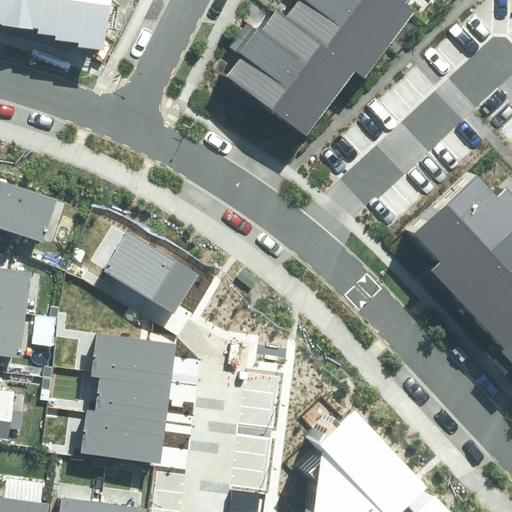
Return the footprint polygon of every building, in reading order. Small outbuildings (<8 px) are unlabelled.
[(0,0),(0,18),(103,45),(109,0),(0,0)] [(218,68),(299,127),(346,63),(354,69),(403,2),(399,0),(285,0),(277,11),(269,5),(257,22),(250,17),(229,45),(233,48),(218,68)] [(367,246),(401,210),(343,154),(336,161),(315,140),(290,166),(303,178),(263,220),(307,263),(345,224),(367,246)] [(511,196),(496,179),(488,187),(469,166),(405,224),(431,253),(423,261),(495,338),(492,341),(511,362),(511,196)] [(0,228),(41,242),(55,202),(0,183),(0,228)] [(173,311),(194,274),(126,233),(104,270),(173,311)] [(0,310),(24,314),(30,274),(0,269),(0,310)] [(0,353),(19,356),(24,314),(0,310),(0,353)] [(99,379),(170,389),(175,347),(98,336),(92,378),(99,379)] [(170,389),(99,379),(95,411),(165,420),(170,389)] [(0,438),(8,440),(14,394),(0,391),(0,438)] [(511,400),(498,410),(511,430),(511,400)] [(160,463),(165,420),(95,411),(87,410),(81,452),(160,463)] [(448,511),(353,411),(340,422),(329,414),(316,422),(306,435),(316,446),(295,465),(308,478),(304,511),(448,511)] [(262,511),(265,494),(233,489),(229,511),(262,511)] [(56,511),(98,511),(99,503),(58,498),(56,511)] [(47,511),(49,505),(1,499),(0,506),(0,511),(47,511)]
